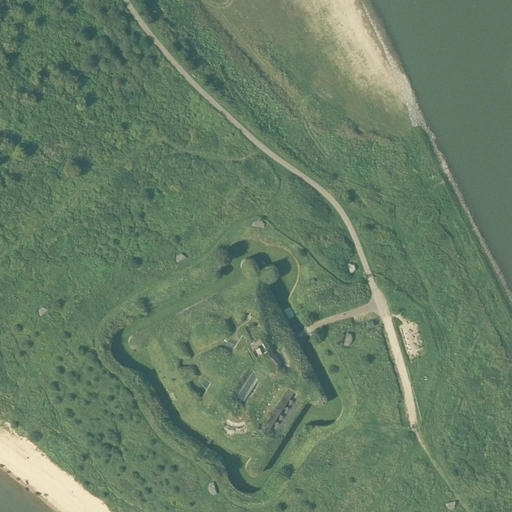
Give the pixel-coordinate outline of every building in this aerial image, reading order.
[(177,261),(177,263),(187,258),(186,256),(181,254),(177,256),(177,261)] [(241,264),(241,266),(241,268),(245,276),(132,335),(130,336),(129,338),(128,340),(128,342),(129,344),(129,346),(130,347),(131,348),(133,349),(136,350),(138,349),(140,349),(147,345),(152,361),(183,417),(208,433),(233,449),(251,456),(246,463),(245,465),(245,467),(246,469),(246,471),(247,472),(251,475),(252,475),(254,475),(256,474),(258,473),(259,472),(262,469),(307,400),(314,404),(316,405),(318,405),(322,404),(324,403),(325,401),(326,399),(326,397),(326,395),(325,393),(295,337),(267,283),(274,279),(276,278),(277,277),(278,275),(278,273),(278,271),(278,269),(277,267),(275,266),(273,265),(272,264),(270,264),(268,265),(260,269),(255,260),(253,259),(252,258),(250,257),(248,257),(246,258),(244,259),(242,261),(241,262),(241,264)] [(39,316),(40,318),(49,311),(47,310),(42,308),(38,311),(39,316)] [(351,334),(347,333),(344,345),(348,346),(352,342),(353,339),(351,334)] [(213,496),(217,495),(214,483),(210,483),(208,488),(209,492),(213,496)]
